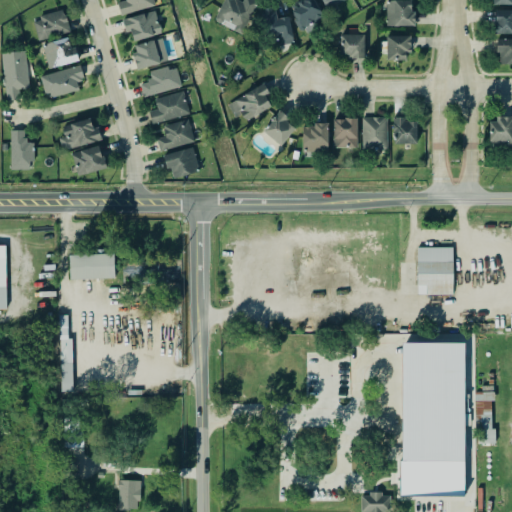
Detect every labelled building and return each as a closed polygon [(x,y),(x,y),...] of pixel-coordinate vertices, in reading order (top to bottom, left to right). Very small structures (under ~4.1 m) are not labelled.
[(120,15),(154,5),(152,0),(124,0),(116,3),(120,15)] [(238,0),(221,0),(213,16),(215,23),(241,36),(259,1),(257,0),(240,0),(240,1),(238,0)] [(296,0),(291,2),(298,28),(322,22),(316,0),(296,0)] [(319,0),(326,10),(342,0),(319,0)] [(388,0),(410,0),(410,12),(414,12),(414,27),(385,27),(385,4),(388,4),(388,0)] [(262,9),(270,8),(271,10),(275,10),(277,19),(288,16),(294,41),(275,45),(273,34),(268,35),(262,9)] [(32,19),(39,41),(70,31),(63,10),(32,19)] [(511,35),(492,35),(492,10),(511,10),(511,35)] [(125,33),(131,31),(133,40),(161,34),(156,11),(122,18),(125,33)] [(339,34),(364,34),(364,59),(346,59),(346,56),(338,55),(339,34)] [(410,36),(410,53),(404,53),(404,61),(385,61),(385,36),(410,36)] [(49,69),(79,61),(74,46),(71,47),(67,37),(42,44),(49,69)] [(132,45),(136,68),(167,62),(163,39),(132,45)] [(511,40),(494,40),(494,54),(498,54),(498,65),(511,64),(511,40)] [(26,51),(2,53),(5,99),(20,98),(19,90),(29,89),(26,51)] [(40,76),(46,98),(79,89),(77,82),(84,80),(80,65),(40,76)] [(149,72),(151,81),(140,84),(143,97),(181,87),(176,65),(149,72)] [(271,108),(265,95),(268,94),(265,86),(227,101),(236,122),(271,108)] [(147,111),(150,124),(188,113),(182,90),(154,98),(154,99),(153,101),(154,105),(155,105),(157,108),(147,111)] [(297,127),(280,112),(263,131),(280,146),(297,127)] [(387,118),(362,117),(362,149),(387,150),(387,118)] [(186,118),(193,141),(159,151),(155,139),(164,136),(161,125),(186,118)] [(357,118),(333,119),(333,148),(357,147),(357,118)] [(393,118),(392,143),(416,144),(417,119),(393,118)] [(511,118),(490,118),(489,147),(511,147),(511,118)] [(62,125),(64,137),(59,137),(62,150),(101,142),(98,127),(93,128),(91,119),(62,125)] [(302,125),(303,152),(328,152),(328,124),(302,125)] [(29,169),(29,161),(34,161),(33,142),(25,142),(25,130),(10,130),(10,169),(29,169)] [(77,176),(106,167),(99,144),(70,153),(77,176)] [(162,154),(166,169),(170,168),(173,178),(198,171),(192,147),(162,154)] [(452,247),(417,247),(416,294),(452,294),(452,247)] [(69,279),(114,278),(113,253),(68,255),(69,279)] [(72,391),(71,338),(67,338),(67,314),(59,314),(60,391),(72,391)] [(464,343),(402,342),(401,496),(463,496),(464,343)] [(493,443),(492,400),(494,400),(494,392),(476,392),(477,444),(493,443)] [(63,447),(83,447),(82,434),(78,434),(78,416),(63,416),(63,447)] [(79,459),(63,458),(62,479),(78,479),(79,459)] [(138,509),(139,480),(118,480),(117,509),(138,509)] [(360,494),(360,511),(390,511),(390,493),(360,494)]
